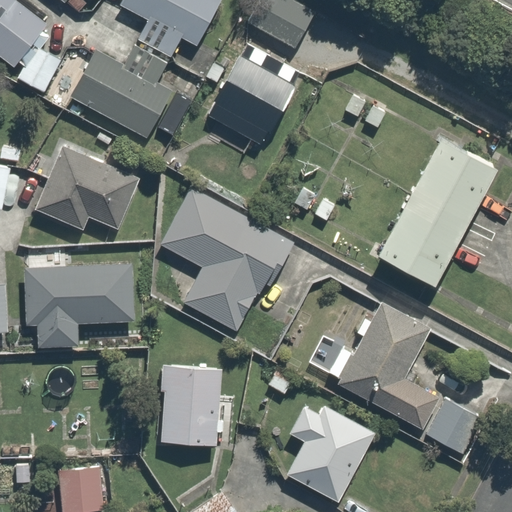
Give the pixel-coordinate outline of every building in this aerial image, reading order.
[(38,18),(10,0),(0,0),(0,53),(10,60),(38,18)] [(145,17),(135,36),(171,54),(182,34),(191,38),(211,0),(116,0),(116,1),(145,17)] [(303,0),(249,0),(240,16),(288,46),(313,6),(303,0)] [(120,64),(90,49),(66,97),(136,133),(160,87),(150,81),(162,57),(131,41),(120,64)] [(59,56),(33,42),(15,74),(41,88),(59,56)] [(290,80),(234,51),(203,111),(259,140),(290,80)] [(435,131),(371,248),(429,281),(494,164),(435,131)] [(136,173),(63,140),(56,156),(53,155),(31,204),(76,225),(81,212),(112,226),(136,173)] [(27,142),(0,141),(0,157),(26,159),(27,142)] [(0,205),(10,164),(0,161),(0,205)] [(178,300),(233,327),(258,277),(268,282),(290,238),(184,184),(155,242),(196,263),(178,300)] [(35,322),(35,343),(73,343),(73,319),(131,319),(131,261),(22,261),(22,322),(35,322)] [(7,281),(0,281),(0,332),(9,332),(7,281)] [(333,377),(410,423),(429,391),(401,375),(428,329),(379,300),(368,318),(362,314),(353,329),(359,333),(350,349),(342,344),(327,369),(335,373),(333,377)] [(278,360),(265,381),(281,391),(294,370),(278,360)] [(215,365),(158,361),(157,386),(162,386),(158,437),(210,440),(215,365)] [(441,398),(422,427),(435,435),(432,440),(447,450),(450,444),(461,451),(479,422),(441,398)] [(294,410),(284,435),(296,440),(282,470),(336,494),(364,429),(321,410),(316,420),(294,410)] [(99,506),(97,459),(56,462),(58,511),(63,511),(97,511),(97,507),(99,506)] [(235,511),(217,486),(184,510),(185,511),(235,511)]
